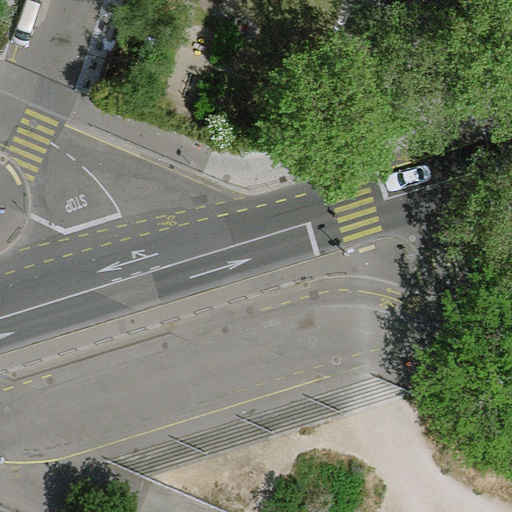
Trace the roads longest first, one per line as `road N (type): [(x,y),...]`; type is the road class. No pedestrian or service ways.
road 1 (secondary): [(174,257),(430,186)]
road 2 (residential): [(174,257),(110,183),(17,128)]
road 3 (secondary): [(0,310),(174,257)]
road 4 (residential): [(511,320),(483,326),(430,186)]
